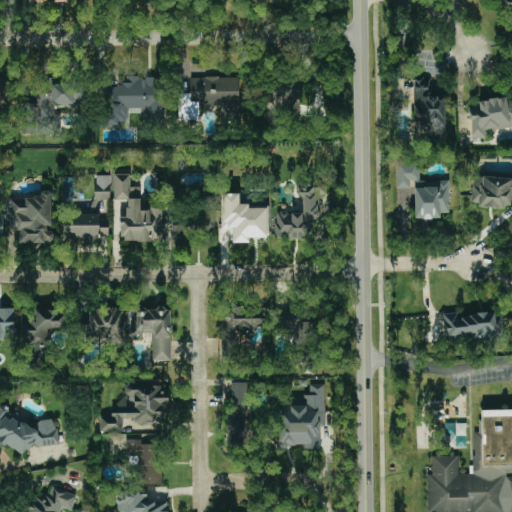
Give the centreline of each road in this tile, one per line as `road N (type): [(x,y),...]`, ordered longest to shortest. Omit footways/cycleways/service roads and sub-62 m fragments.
road 1 (tertiary): [(369,511),(363,0)]
road 2 (residential): [(0,276),(367,272)]
road 3 (residential): [(364,37),(0,40)]
road 4 (residential): [(202,511),(200,275)]
